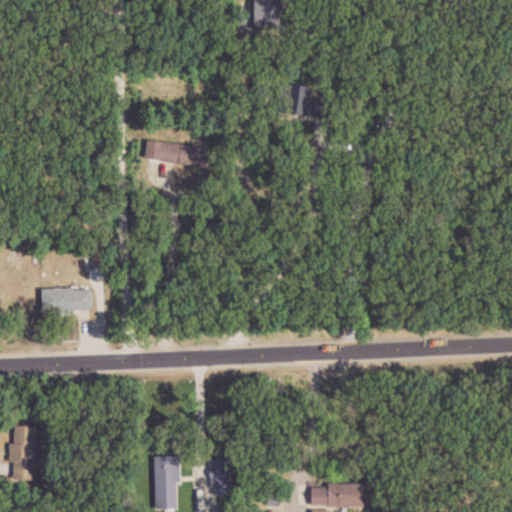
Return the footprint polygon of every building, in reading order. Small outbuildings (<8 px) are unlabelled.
[(281,27),(281,0),(255,0),(255,27),(281,27)] [(335,100),(312,97),(313,89),(283,84),(279,113),(332,120),(335,100)] [(208,166),(210,147),(148,141),(146,160),(208,166)] [(93,311),(93,287),(42,288),(42,311),(93,311)] [(36,426),(13,425),(10,478),(34,479),(36,426)] [(180,455),(156,455),(156,509),(180,509),(180,455)] [(212,459),(212,495),(231,495),(231,458),(212,459)] [(365,483),(313,483),(313,506),(365,506),(365,483)]
